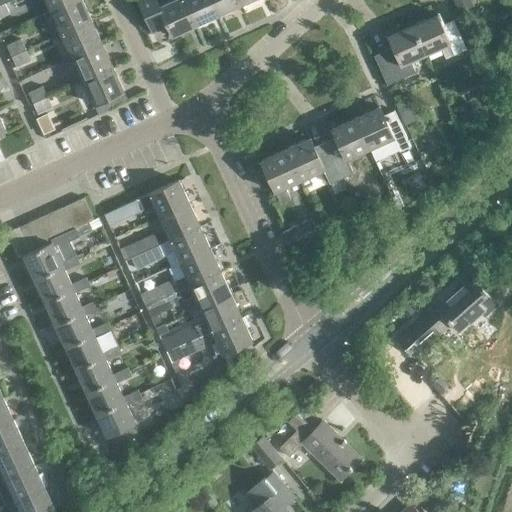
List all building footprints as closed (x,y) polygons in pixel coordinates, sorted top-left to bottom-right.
[(76,0),(47,0),(52,11),(76,0)] [(92,21),(82,0),(76,0),(52,11),(63,34),(92,21)] [(159,7),(156,0),(136,0),(148,24),(151,32),(167,25),(159,7)] [(196,27),(184,0),(176,0),(160,8),(173,37),(196,27)] [(212,0),(184,0),(196,27),(220,16),(212,0)] [(243,5),(240,0),(212,0),(220,16),(243,5)] [(0,17),(9,14),(5,4),(0,5),(0,17)] [(437,15),(412,26),(425,55),(449,45),(453,55),(466,50),(452,20),(441,25),(437,15)] [(103,45),(92,21),(63,34),(74,59),(103,45)] [(380,53),(373,56),(386,85),(386,86),(387,85),(393,82),(406,77),(416,72),(411,62),(425,55),(412,26),(387,37),(391,48),(380,53)] [(6,45),(12,57),(27,51),(21,38),(6,45)] [(114,69),(103,45),(74,59),(84,82),(114,69)] [(31,60),(27,51),(12,57),(17,67),(31,60)] [(124,92),(114,69),(84,82),(95,105),(124,92)] [(29,92),(34,105),(48,99),(42,86),(29,92)] [(52,108),(48,99),(34,105),(38,114),(52,108)] [(399,152),(411,147),(394,111),(383,116),(379,107),(356,117),(370,148),(392,138),(399,152)] [(346,159),(370,148),(356,117),(331,129),(335,138),(325,143),(341,179),(353,173),(346,159)] [(309,139),(287,150),(301,181),(304,187),(312,183),(309,177),(323,170),(329,184),(341,179),(325,143),(314,147),(309,139)] [(287,150),(261,161),(275,192),(281,203),(290,199),(285,188),(301,181),(287,150)] [(180,180),(150,194),(103,215),(109,226),(143,211),(143,210),(154,204),(160,218),(191,204),(180,180)] [(74,203),(83,225),(95,220),(85,198),(74,203)] [(74,203),(63,208),(72,230),(83,225),(74,203)] [(200,226),(191,204),(160,218),(170,239),(200,226)] [(72,230),(63,208),(52,213),(62,234),(66,232),(72,230)] [(52,213),(41,218),(51,239),(52,239),(62,234),(52,213)] [(51,239),(41,218),(30,223),(41,248),(53,242),(52,239),(51,239)] [(288,243),(316,230),(311,219),(283,232),(288,243)] [(30,223),(19,227),(30,252),(41,248),(30,223)] [(211,249),(200,226),(170,239),(158,245),(131,258),(136,269),(175,251),(180,263),(211,249)] [(30,252),(19,227),(8,232),(19,257),(25,255),(30,252)] [(25,255),(35,278),(63,265),(61,261),(55,247),(70,241),(66,232),(62,234),(52,239),(53,242),(41,248),(30,252),(25,255)] [(131,257),(131,258),(158,245),(153,234),(120,249),(125,260),(131,257)] [(221,272),(211,249),(180,263),(185,274),(140,295),(145,306),(150,304),(221,272)] [(63,265),(35,278),(45,300),(73,288),(72,284),(65,270),(80,263),(76,254),(61,261),(63,265)] [(231,295),(221,272),(150,304),(155,314),(184,301),(189,313),(201,308),(231,295)] [(434,303),(397,336),(415,356),(433,339),(427,331),(443,316),(458,332),(479,312),(483,317),(497,304),(469,273),(455,284),(459,289),(438,308),(434,303)] [(84,310),(82,306),(75,292),(90,285),(87,277),(72,284),(73,288),(45,300),(55,323),(84,310)] [(166,338),(171,349),(241,317),(231,295),(201,308),(206,320),(166,338)] [(84,310),(55,323),(65,346),(94,333),(92,328),(86,315),(100,308),(96,299),(82,306),(84,310)] [(216,342),(221,354),(251,340),(241,317),(171,349),(166,352),(171,363),(216,342)] [(94,333),(65,346),(75,368),(104,355),(102,351),(96,337),(110,330),(106,321),(92,328),(94,333)] [(104,355),(75,368),(85,390),(114,377),(112,374),(106,359),(120,353),(117,344),(102,351),(104,355)] [(114,377),(85,390),(96,414),(125,401),(123,397),(116,382),(131,375),(127,367),(112,374),(114,377)] [(437,375),(431,382),(441,393),(447,386),(437,375)] [(184,404),(196,394),(191,383),(177,389),(184,404)] [(127,405),(141,398),(138,390),(123,397),(125,401),(96,414),(106,436),(135,423),(127,405)] [(0,425),(13,419),(2,397),(0,397),(0,425)] [(301,443),(338,480),(360,457),(323,420),(314,430),(297,413),(288,422),(296,430),(280,447),(289,456),(301,443)] [(0,425),(0,452),(23,442),(13,419),(0,425)] [(270,468),(282,458),(263,435),(251,446),(270,468)] [(33,465),(23,442),(0,452),(0,467),(5,478),(33,465)] [(5,478),(15,500),(44,487),(33,465),(5,478)] [(287,511),(283,507),(294,497),(273,471),(246,494),(256,505),(248,511),(287,511)] [(51,511),(55,511),(44,487),(15,500),(20,511),(51,511)] [(425,511),(436,511),(439,509),(426,495),(417,503),(425,511)] [(418,511),(410,503),(400,511),(418,511)]
